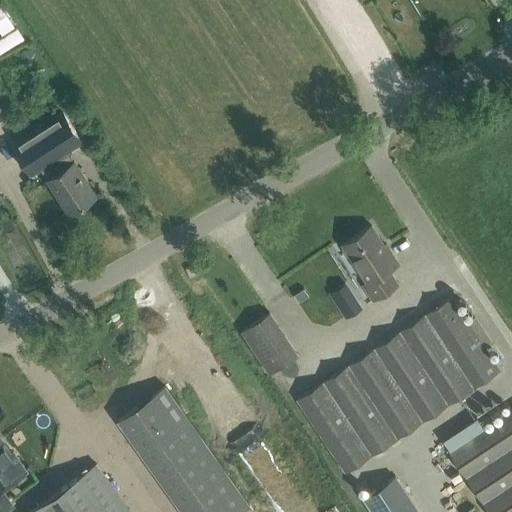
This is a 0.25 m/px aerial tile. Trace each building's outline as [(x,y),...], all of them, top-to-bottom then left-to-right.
[(63,112),(13,145),(30,171),(40,165),(65,149),(80,138),(63,112)] [(65,149),(40,165),(48,178),(47,178),(69,212),(95,194),(74,161),(73,161),(65,149)] [(239,281),(246,277),(261,303),(279,292),(238,222),(213,236),(239,281)] [(388,251),(372,225),(342,243),(367,283),(363,286),(372,300),(398,283),(389,269),(398,263),(390,250),(388,251)] [(329,293),(339,309),(356,299),(345,282),(329,293)] [(467,323),(450,297),(297,398),(345,471),(498,370),(483,348),(490,344),(473,319),(467,323)] [(356,299),(339,309),(345,318),(361,307),(356,299)] [(270,373),(297,354),(269,313),(242,331),(270,373)] [(237,511),(249,504),(165,386),(118,420),(184,511),(237,511)] [(511,511),(511,408),(448,451),(488,511),(511,511)] [(0,437),(0,511),(4,511),(13,506),(1,488),(26,471),(13,452),(11,453),(0,437)] [(30,511),(130,511),(97,464),(30,511)] [(419,511),(395,476),(362,498),(371,511),(419,511)]
